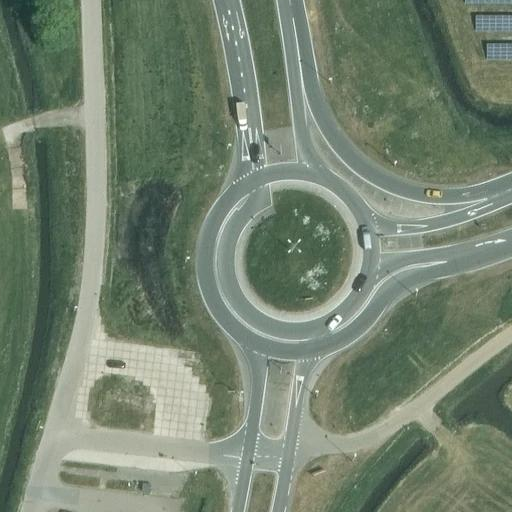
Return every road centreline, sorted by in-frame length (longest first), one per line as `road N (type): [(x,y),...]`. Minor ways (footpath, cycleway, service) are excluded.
road 1 (unclassified): [(56,436),(93,227),(88,0)]
road 2 (trunk): [(511,186),(414,195),(353,164),(328,136),(305,85),(291,19)]
road 3 (unclassified): [(511,335),(379,433),(288,456)]
road 4 (primary): [(253,181),(252,207),(226,248),(228,287),(259,323),(284,332),(315,329)]
road 5 (primary): [(253,181),(214,219),(203,265),(215,308),(253,343)]
road 6 (unclassified): [(246,457),(56,436)]
road 7 (primary): [(224,0),(253,181)]
road 8 (track): [(18,210),(9,132),(93,117)]
road 9 (primary): [(309,174),(291,19)]
road 10 (trunk): [(511,193),(431,226),(366,225)]
